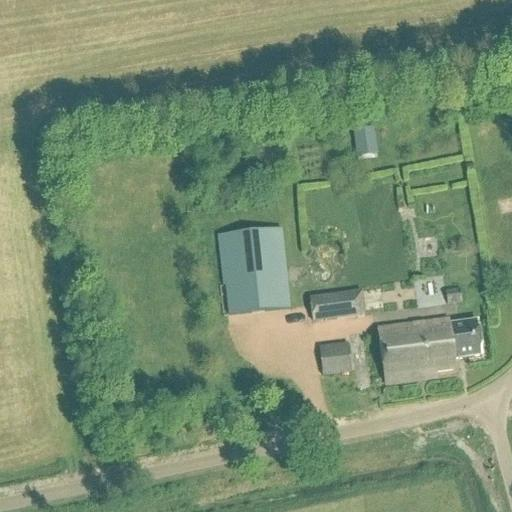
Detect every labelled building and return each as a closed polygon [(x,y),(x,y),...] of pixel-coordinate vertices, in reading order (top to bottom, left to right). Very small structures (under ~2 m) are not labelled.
[(235,389),(298,382),(280,231),(218,238),(235,389)] [(460,292),(446,293),(446,306),(460,305),(460,292)] [(348,296),(310,301),(313,325),(351,320),(348,296)] [(450,328),(449,324),(379,333),(386,388),(438,382),(437,375),(455,373),(454,363),(481,359),(477,325),(450,328)] [(318,349),(321,379),(351,376),(347,346),(318,349)]
